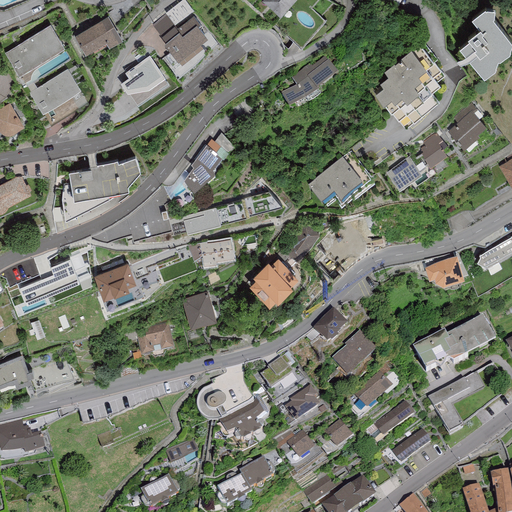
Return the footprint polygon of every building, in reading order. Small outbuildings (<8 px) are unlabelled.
[(262,0),(280,15),(292,0),(262,0)] [(485,2),(471,13),(479,22),(468,31),(470,34),(459,43),(484,74),(495,65),(498,54),(499,54),(510,46),(511,37),(511,34),(494,13),(495,3),(487,2),(486,3),(485,2)] [(108,13),(75,33),(86,51),(107,39),(109,43),(122,36),(108,13)] [(161,35),(175,24),(166,13),(153,24),(161,35)] [(175,24),(161,35),(166,40),(164,41),(179,59),(208,35),(199,24),(201,22),(194,13),(177,27),(175,24)] [(49,25),(4,53),(26,87),(71,59),(49,25)] [(383,79),(373,87),(405,126),(440,97),(435,91),(444,84),(439,79),(446,73),(433,58),(435,57),(430,51),(427,53),(418,42),(412,47),(410,45),(385,66),(388,69),(380,75),(383,79)] [(150,54),(125,71),(128,76),(121,81),(138,105),(169,82),(163,75),(165,74),(150,54)] [(325,54),(292,76),(297,84),(282,93),(290,107),(318,90),(317,88),(338,73),(325,54)] [(88,103),(67,69),(30,90),(51,125),(88,103)] [(245,98),(231,108),(241,122),(255,113),(245,98)] [(448,130),(464,147),(473,139),(477,143),(489,132),(484,126),(485,125),(478,116),(481,113),(472,102),(455,117),(458,121),(448,130)] [(0,129),(0,130),(10,132),(23,122),(10,103),(0,108),(0,129)] [(221,131),(214,140),(228,148),(234,142),(221,131)] [(428,163),(430,165),(446,153),(442,147),(447,144),(437,132),(423,142),(425,145),(421,148),(422,149),(420,149),(422,152),(428,163)] [(214,140),(211,138),(207,144),(218,151),(217,152),(222,155),(223,156),(228,148),(214,140)] [(207,144),(206,143),(191,164),(193,166),(184,178),(194,190),(214,172),(213,167),(222,155),(217,152),(218,151),(207,144)] [(308,181),(327,205),(338,196),(342,201),(351,194),(353,196),(375,179),(351,149),(343,156),(342,155),(308,181)] [(412,158),(419,168),(428,163),(422,152),(412,158)] [(79,167),(69,169),(74,194),(129,183),(128,180),(140,167),(135,153),(118,159),(117,156),(91,161),(91,163),(79,166),(79,167)] [(387,170),(399,187),(421,172),(419,168),(412,158),(409,155),(387,170)] [(511,156),(499,164),(511,184),(511,156)] [(0,210),(2,210),(5,208),(6,206),(8,204),(31,192),(21,175),(16,176),(0,183),(0,210)] [(171,200),(162,185),(161,184),(157,188),(152,193),(143,201),(138,205),(127,214),(121,219),(115,223),(110,225),(106,228),(103,229),(103,231),(91,235),(92,236),(107,240),(128,234),(132,233),(133,238),(171,226),(164,204),(171,200)] [(268,189),(244,197),(249,211),(249,212),(281,201),(268,189)] [(244,196),(216,205),(220,221),(249,211),(244,197),(244,196)] [(188,231),(220,221),(216,205),(215,205),(183,216),(188,231)] [(301,222),(281,248),(297,260),(307,245),(317,234),(301,222)] [(511,231),(511,232),(511,233),(479,251),(480,253),(476,260),(487,266),(511,250),(511,231)] [(207,240),(200,242),(202,254),(204,263),(217,261),(216,258),(235,254),(231,236),(207,241),(207,240)] [(195,260),(202,254),(200,242),(188,245),(195,260)] [(457,252),(425,263),(429,275),(430,274),(430,276),(433,278),(442,282),(443,280),(464,273),(457,252)] [(297,274),(278,254),(272,260),(268,257),(253,271),(257,275),(250,282),(269,301),(276,295),(278,296),(293,282),(291,280),(297,274)] [(128,259),(94,273),(103,294),(128,284),(128,282),(136,279),(128,259)] [(208,290),(181,299),(190,324),(217,315),(208,290)] [(347,323),(333,308),(313,328),(327,342),(330,339),(332,341),(338,335),(337,333),(340,331),(339,330),(347,323)] [(444,330),(413,346),(426,370),(435,365),(441,369),(446,360),(450,359),(453,362),(465,356),(495,340),(482,315),(447,334),(444,330)] [(169,321),(136,329),(142,351),(174,343),(169,321)] [(346,346),(332,359),(347,376),(376,350),(359,331),(344,344),(346,346)] [(22,352),(0,360),(0,386),(16,380),(16,381),(31,375),(30,372),(33,371),(32,367),(28,368),(22,352)] [(281,358),(280,357),(268,366),(269,367),(260,374),(270,389),(292,373),(287,366),(290,363),(285,355),(281,358)] [(366,383),(379,397),(392,386),(379,371),(366,383)] [(476,372),(427,397),(448,434),(463,426),(452,405),(484,388),(476,372)] [(379,397),(366,383),(353,394),(366,409),(379,397)] [(221,412),(219,405),(227,403),(221,384),(197,391),(205,417),(221,412)] [(317,395),(310,385),(290,399),(291,401),(284,407),(291,417),(292,417),(295,421),(319,405),(314,397),(317,395)] [(256,398),(219,418),(215,420),(223,437),(224,437),(225,437),(227,437),(235,433),(234,434),(234,435),(235,436),(235,437),(236,437),(237,438),(238,438),(239,438),(240,438),(240,439),(243,437),(243,439),(244,438),(245,439),(246,440),(247,440),(248,440),(249,440),(249,439),(250,438),(250,437),(250,436),(249,435),(251,435),(250,433),(252,433),(253,434),(254,433),(254,434),(255,435),(256,435),(257,435),(258,434),(259,434),(260,433),(260,432),(260,431),(260,430),(260,429),(260,428),(262,427),(255,417),(264,413),(256,398)] [(405,401),(373,424),(383,437),(414,413),(405,401)] [(340,419),(324,431),(337,448),(352,436),(340,419)] [(22,422),(0,426),(0,449),(0,453),(23,450),(25,454),(45,449),(41,435),(40,435),(39,433),(31,434),(28,426),(23,427),(22,422)] [(423,429),(392,451),(401,463),(431,441),(423,429)] [(302,431),(286,443),(299,460),(315,447),(302,431)] [(193,439),(165,450),(171,463),(199,451),(193,439)] [(263,456),(239,470),(242,474),(249,488),(256,484),(257,486),(264,482),(263,480),(273,475),(263,456)] [(496,503),(497,509),(490,511),(511,511),(511,497),(508,469),(490,472),(495,504),(496,503)] [(335,488),(326,475),(317,480),(311,471),(296,482),(311,504),(335,488)] [(249,488),(242,474),(217,487),(227,505),(237,499),(238,501),(245,497),(244,495),(251,491),(249,488)] [(168,475),(141,490),(150,508),(178,493),(168,475)] [(321,504),(325,511),(351,511),(376,495),(362,476),(321,504)] [(487,511),(479,484),(462,489),(469,511),(487,511)] [(399,505),(404,511),(414,511),(422,506),(413,494),(399,505)]
